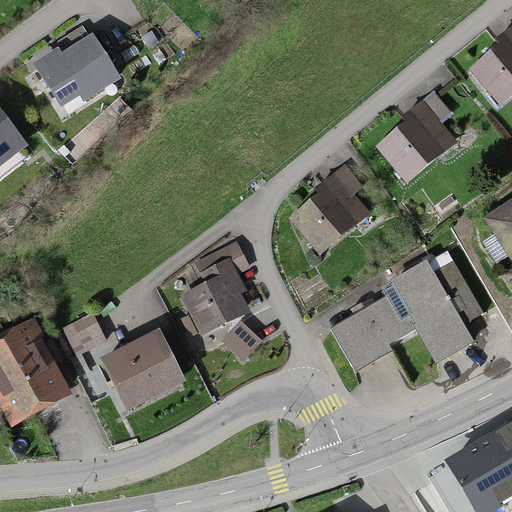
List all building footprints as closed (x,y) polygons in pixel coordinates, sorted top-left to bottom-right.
[(511,31),(498,43),(504,50),(477,72),(478,73),(479,73),(501,100),(501,101),(502,102),(511,94),(511,31)] [(62,62),(59,57),(39,69),(60,102),(79,90),(86,100),(117,80),(93,42),(62,62)] [(408,178),(407,178),(409,180),(444,151),(442,149),(429,133),(439,125),(424,106),(425,106),(424,104),(404,120),(410,127),(383,149),(385,151),(385,150),(408,178)] [(0,171),(25,153),(0,119),(0,171)] [(363,187),(347,168),(317,192),(323,199),(297,221),(298,222),(321,249),(320,250),(322,251),(357,222),(356,221),(355,221),(342,205),(363,187)] [(511,207),(490,222),(500,237),(487,245),(498,263),(511,254),(511,207)] [(236,277),(236,276),(248,269),(236,245),(199,264),(211,288),(189,299),(205,332),(245,312),(229,280),(236,277)] [(438,363),(440,362),(473,343),(450,304),(457,299),(471,323),(485,315),(449,253),(395,284),(399,292),(389,298),(332,331),(354,368),(357,375),(394,353),(391,347),(419,331),(438,363)] [(93,316),(66,329),(79,356),(106,343),(93,316)] [(44,337),(35,320),(0,339),(0,384),(18,418),(68,391),(40,339),(44,337)] [(180,377),(160,336),(106,364),(128,409),(150,399),(147,393),(180,377)] [(511,433),(450,470),(474,511),(500,511),(511,505),(511,433)]
